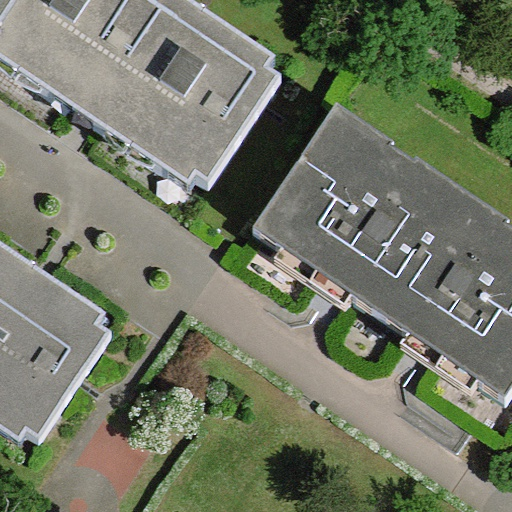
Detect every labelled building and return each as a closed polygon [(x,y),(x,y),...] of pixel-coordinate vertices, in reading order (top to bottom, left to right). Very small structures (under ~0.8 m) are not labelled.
[(155,0),(0,0),(0,68),(56,105),(69,86),(89,98),(155,0)] [(256,54),(175,0),(155,0),(89,98),(109,112),(96,132),(170,182),(177,171),(211,194),(283,86),(250,64),(256,54)] [(466,201),(340,118),(256,240),(381,323),(466,201)] [(511,231),(466,201),(381,323),(507,407),(511,400),(511,231)] [(86,307),(0,249),(0,435),(1,436),(8,425),(42,449),(113,340),(80,318),(86,307)]
